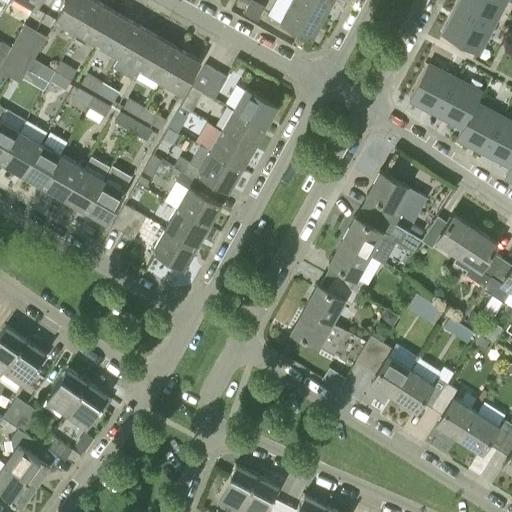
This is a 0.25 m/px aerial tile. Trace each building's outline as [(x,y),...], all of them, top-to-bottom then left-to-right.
[(66,0),(56,18),(77,30),(94,0),(66,0)] [(97,0),(94,0),(77,30),(97,42),(116,11),(97,0)] [(250,0),(244,12),(257,20),(265,6),(254,0),(250,0)] [(311,37),(322,16),(293,0),(290,0),(280,20),(311,37)] [(293,0),(322,16),(331,0),(293,0)] [(464,0),(460,8),(492,25),(505,0),(464,0)] [(492,25),(460,8),(454,20),(451,18),(443,34),(478,52),(492,25)] [(116,11),(97,42),(119,55),(136,23),(116,11)] [(24,23),(11,45),(23,51),(35,30),(24,23)] [(157,35),(136,23),(119,55),(120,55),(113,67),(132,78),(139,66),(157,35)] [(23,51),(33,57),(45,36),(35,30),(23,51)] [(157,35),(139,66),(160,79),(178,47),(157,35)] [(0,64),(0,66),(10,73),(23,51),(11,45),(0,64)] [(181,91),(200,59),(178,47),(160,79),(181,91)] [(21,78),(33,57),(23,51),(10,73),(21,78)] [(71,79),(77,69),(60,60),(54,69),(71,79)] [(191,112),(204,90),(217,69),(205,62),(181,105),(191,112)] [(454,77),(428,63),(409,97),(424,105),(425,103),(437,109),(454,77)] [(71,79),(54,69),(49,79),(66,89),(71,79)] [(217,69),(204,90),(214,96),(227,75),(217,69)] [(87,72),(82,82),(98,91),(103,82),(87,72)] [(449,118),(462,125),(474,101),(476,102),(482,91),(454,77),(437,109),(446,114),(449,116),(449,118)] [(103,82),(98,91),(114,101),(119,91),(103,82)] [(234,107),(265,125),(278,104),(246,86),(234,107)] [(89,106),(94,97),(79,88),(73,97),(89,106)] [(139,115),(144,106),(129,96),(123,106),(139,115)] [(105,116),(111,106),(94,97),(89,106),(105,116)] [(473,142),(485,148),(502,116),(476,102),(474,101),(462,125),(457,136),(472,144),(473,142)] [(167,118),(166,118),(144,106),(139,115),(161,128),(167,118)] [(222,127),(254,145),(265,125),(234,107),(222,127)] [(188,116),(178,110),(170,126),(179,131),(188,116)] [(130,130),(136,121),(120,112),(115,121),(130,130)] [(511,121),(502,116),(485,148),(497,155),(496,157),(510,164),(511,161),(511,121)] [(0,159),(1,160),(20,128),(0,117),(0,159)] [(146,139),(151,130),(136,121),(130,130),(146,139)] [(222,127),(210,149),(241,167),(254,145),(222,127)] [(40,140),(20,128),(1,160),(22,172),(40,140)] [(40,140),(22,172),(43,185),(62,153),(40,140)] [(241,167),(210,149),(200,143),(189,161),(180,155),(174,166),(180,170),(181,170),(203,182),(206,176),(229,189),(241,167)] [(43,185),(64,197),(82,164),(62,153),(43,185)] [(142,170),(143,171),(153,176),(162,160),(152,153),(142,170)] [(82,164),(64,197),(85,209),(103,177),(82,164)] [(369,209),(395,224),(401,213),(394,209),(407,185),(379,169),(379,170),(369,189),(369,188),(366,193),(375,198),(369,209)] [(177,205),(209,224),(221,202),(199,189),(203,182),(181,170),(180,170),(175,179),(188,187),(177,205)] [(106,221),(125,189),(103,177),(85,209),(106,221)] [(125,203),(111,224),(122,230),(135,209),(125,203)] [(165,226),(196,245),(209,224),(177,205),(165,226)] [(135,209),(122,230),(133,237),(145,215),(135,209)] [(395,224),(369,209),(364,219),(354,214),(354,216),(341,239),(369,254),(384,262),(402,228),(395,224)] [(448,221),(437,214),(421,239),(431,246),(435,240),(457,255),(475,227),(454,213),(453,212),(448,221)] [(165,226),(152,248),(184,266),(196,245),(165,226)] [(465,273),(483,285),(502,257),(492,250),(498,242),(497,241),(475,227),(457,255),(454,261),(467,269),(465,273)] [(338,266),(332,277),(357,291),(363,280),(357,276),(369,254),(341,239),(330,260),(329,260),(329,261),(338,266)] [(511,263),(502,257),(483,285),(484,286),(486,282),(506,295),(510,289),(511,290),(511,263)] [(357,291),(332,277),(326,287),(317,282),(316,283),(317,284),(304,306),(332,321),(344,298),(351,302),(357,291)] [(435,296),(438,298),(442,297),(444,294),(443,290),(440,288),(436,288),(434,292),(435,296)] [(427,300),(416,292),(408,305),(419,313),(427,300)] [(332,321),(304,306),(292,328),(291,328),(291,329),(334,353),(347,329),(332,321)] [(0,364),(4,368),(26,338),(6,324),(0,332),(0,364)] [(365,364),(381,340),(371,334),(355,358),(365,364)] [(25,382),(46,352),(26,338),(4,368),(25,382)] [(392,347),(381,340),(365,364),(376,371),(371,380),(372,381),(372,380),(393,394),(410,367),(388,353),(392,347)] [(67,411),(87,380),(67,366),(46,397),(67,411)] [(421,400),(432,407),(447,383),(437,376),(434,382),(411,368),(410,367),(393,394),(415,408),(416,409),(421,400)] [(108,394),(87,380),(67,411),(87,425),(108,394)] [(458,389),(447,383),(432,407),(442,413),(436,422),(437,422),(438,422),(459,436),(476,409),(454,395),(458,389)] [(27,402),(17,395),(3,415),(13,423),(27,402)] [(23,430),(37,409),(27,402),(13,423),(19,427),(23,430)] [(498,423),(476,409),(459,436),(482,450),(487,441),(497,448),(511,423),(502,417),(498,423)] [(503,464),(511,469),(511,423),(497,448),(508,454),(502,463),(503,464)] [(39,441),(23,430),(19,427),(11,438),(13,449),(4,462),(35,483),(50,463),(32,451),(39,441)] [(44,444),(64,459),(72,448),(51,433),(44,444)] [(35,483),(4,462),(0,468),(0,488),(22,503),(35,483)] [(218,495),(241,507),(257,474),(235,462),(218,495)] [(265,511),(279,485),(257,474),(241,507),(251,511),(265,511)] [(294,511),(321,511),(326,504),(304,493),(294,511)]
